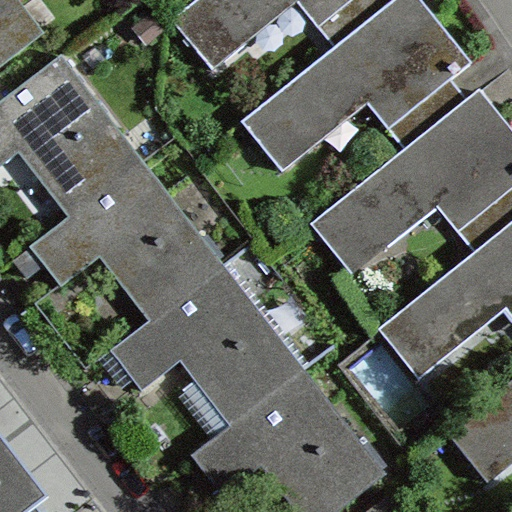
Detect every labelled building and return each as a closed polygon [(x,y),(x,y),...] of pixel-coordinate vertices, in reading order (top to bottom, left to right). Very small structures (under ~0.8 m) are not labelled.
[(0,0),(0,66),(42,34),(15,0),(0,0)] [(198,0),(172,22),(211,70),(247,41),(239,31),(277,0),(310,0),(328,22),(355,0),(198,0)] [(345,43),(244,124),(283,173),(318,145),(310,134),(368,88),(397,124),(453,80),(472,64),(419,0),(398,0),(345,43)] [(397,0),(355,0),(328,22),(345,43),(398,0),(397,0)] [(60,58),(0,105),(0,167),(26,147),(78,212),(142,162),(60,58)] [(453,80),(397,124),(414,145),(470,101),(453,80)] [(414,145),(313,226),(352,276),(389,247),(381,237),(439,191),(466,226),(511,189),(511,130),(481,92),(470,101),(414,145)] [(78,212),(32,247),(61,286),(108,250),(159,316),(222,267),(142,162),(78,212)] [(511,189),(466,226),(484,248),(511,226),(511,189)] [(511,226),(484,248),(380,332),(420,382),(457,353),(448,341),(507,294),(511,301),(511,226)] [(189,355),(239,419),(302,370),(222,267),(159,316),(112,352),(142,391),(189,355)] [(268,458),(311,511),(338,511),(385,474),(302,370),(239,419),(192,457),(223,494),(268,458)] [(511,384),(449,434),(490,485),(511,467),(511,384)] [(0,511),(31,511),(37,508),(49,499),(0,434),(0,511)]
